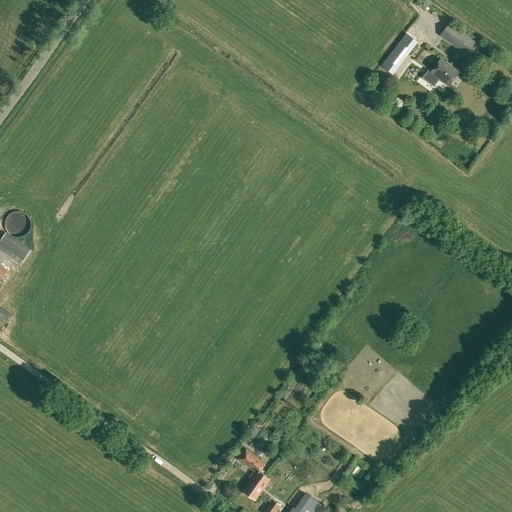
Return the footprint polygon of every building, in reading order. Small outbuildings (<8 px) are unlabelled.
[(439,35),(465,55),(475,41),(448,22),(439,35)] [(421,37),(424,31),(417,28),(413,33),(421,37)] [(444,50),(452,53),(454,48),(446,45),(444,50)] [(430,72),(448,85),(458,72),(440,58),(430,72)] [(6,221),(5,222),(5,223),(5,224),(5,225),(5,226),(6,228),(6,229),(6,230),(7,231),(8,232),(8,233),(10,234),(11,235),(12,235),(13,236),(15,237),(16,237),(17,237),(18,237),(19,237),(22,237),(23,236),(24,236),(25,235),(27,234),(27,233),(28,232),(29,232),(29,231),(30,230),(30,229),(31,227),(31,226),(31,225),(31,224),(31,223),(31,222),(31,221),(30,220),(30,219),(29,218),(29,217),(28,216),(27,215),(27,214),(26,213),(25,213),(24,212),(23,212),(22,212),(20,211),(19,211),(18,211),(16,211),(15,212),(14,212),(12,213),(11,214),(10,214),(9,215),(8,216),(7,217),(7,218),(6,219),(6,220),(6,221)] [(0,239),(0,249),(20,264),(30,250),(5,232),(0,239)] [(0,309),(0,318),(5,322),(10,315),(1,308),(0,309)] [(299,374),(305,377),(312,367),(307,363),(299,374)] [(246,438),(252,442),(261,428),(255,424),(246,438)] [(262,511),(275,511),(281,505),(272,498),(261,491),(270,478),(259,470),(265,462),(246,448),(238,459),(254,470),(249,477),(251,479),(243,490),(255,499),(260,493),(270,501),(262,511)] [(365,480),(368,472),(360,469),(357,477),(365,480)] [(288,511),(321,511),(325,507),(305,492),(294,507),(293,507),(288,511)]
